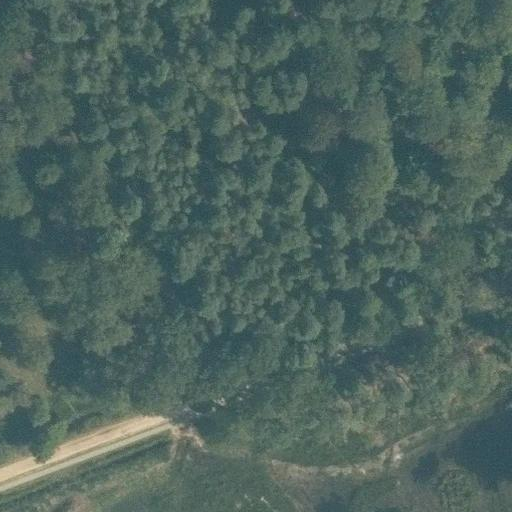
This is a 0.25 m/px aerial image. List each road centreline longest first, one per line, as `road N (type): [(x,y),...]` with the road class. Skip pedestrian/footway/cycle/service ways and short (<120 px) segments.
road 1 (track): [(229,393),(199,352),(12,0)]
road 2 (track): [(511,284),(229,393)]
road 3 (track): [(229,393),(0,477)]
